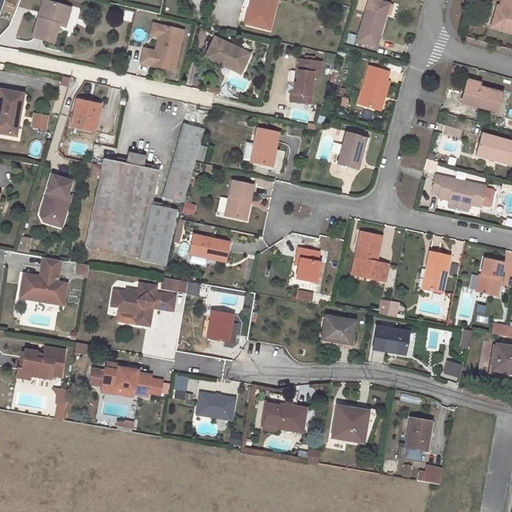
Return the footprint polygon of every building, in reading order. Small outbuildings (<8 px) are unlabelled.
[(43,0),(38,18),(44,20),(46,15),(44,15),(48,2),(43,0)] [(277,0),(252,0),(251,4),(257,5),(256,8),(253,8),(250,24),(271,29),(277,0)] [(385,3),(376,0),(368,0),(357,41),(377,46),(385,19),(380,18),(385,3)] [(491,26),(511,31),(511,0),(499,0),(498,6),(496,5),(491,26)] [(58,25),(65,27),(70,8),(48,2),(44,15),(46,15),(44,20),(38,18),(32,37),(53,43),(58,25)] [(389,4),(385,3),(380,18),(385,19),(389,4)] [(257,5),(251,4),(247,24),(250,24),(253,8),(256,8),(257,5)] [(341,22),(344,12),(337,11),(334,21),(341,22)] [(183,28),(151,22),(149,36),(155,37),(153,48),(141,46),(137,67),(174,74),(183,28)] [(352,44),(355,35),(347,33),(345,42),(352,44)] [(221,61),(234,67),(236,63),(239,62),(245,65),(250,54),(215,37),(206,56),(220,64),(221,61)] [(220,64),(241,73),(242,71),(245,65),(239,62),(236,63),(234,67),(221,61),(220,64)] [(299,72),(298,85),(295,85),(295,96),(293,96),(293,104),(306,104),(306,96),(313,96),(313,78),(320,77),(320,62),(296,61),(296,72),(299,72)] [(386,72),(369,66),(358,104),(375,109),(384,80),(386,72)] [(66,87),(69,78),(60,75),(58,85),(66,87)] [(465,83),(479,87),(480,82),(467,79),(465,83)] [(387,81),(384,80),(375,109),(378,110),(387,81)] [(460,102),(496,112),(502,93),(479,87),(465,83),(460,102)] [(0,113),(1,114),(0,117),(0,132),(15,135),(22,93),(0,89),(0,113)] [(76,101),(71,125),(94,131),(100,103),(84,100),(83,102),(76,101)] [(32,112),(29,127),(44,130),(47,115),(32,112)] [(203,130),(182,124),(162,196),(183,201),(203,130)] [(272,149),(275,150),(279,132),(257,128),(250,161),(268,165),(272,149)] [(360,154),(364,137),(346,132),(337,165),(358,170),(362,154),(360,154)] [(511,141),(482,134),(476,152),(490,155),(489,159),(510,165),(511,163),(511,157),(511,141)] [(364,155),(369,138),(364,137),(360,154),(362,154),(364,155)] [(85,246),(139,257),(139,259),(165,265),(176,210),(150,205),(158,169),(143,166),(145,156),(128,152),(126,163),(103,158),(102,165),(92,163),(90,174),(100,176),(85,246)] [(76,179),(50,171),(39,210),(43,221),(63,227),(76,179)] [(448,200),(470,205),(480,207),(484,186),(434,175),(430,192),(439,194),(438,198),(448,200)] [(242,219),(246,199),(249,200),(253,184),(232,180),(224,215),(242,219)] [(470,205),(448,200),(447,204),(469,209),(470,205)] [(185,203),(183,214),(193,216),(195,205),(185,203)] [(495,204),(493,213),(500,215),(503,206),(495,204)] [(362,251),(357,272),(373,275),(372,278),(385,280),(388,264),(376,261),(381,236),(361,232),(357,250),(362,251)] [(229,242),(193,235),(191,248),(189,254),(207,258),(226,263),(229,242)] [(31,239),(23,237),(20,250),(28,252),(31,239)] [(299,266),(296,279),(316,283),(321,261),(317,260),(319,252),(299,247),(297,257),(301,258),(299,266)] [(357,250),(353,271),(357,272),(362,251),(357,250)] [(430,270),(425,290),(442,294),(449,256),(429,252),(425,269),(430,270)] [(59,260),(42,257),(40,267),(57,270),(59,260)] [(503,262),(484,258),(477,292),(496,296),(503,262)] [(85,276),(87,264),(76,263),(75,274),(85,276)] [(24,293),(29,299),(61,304),(64,283),(55,281),(57,270),(40,267),(38,277),(37,281),(34,280),(35,276),(22,274),(20,284),(23,285),(25,287),(24,293)] [(430,270),(425,269),(421,289),(425,290),(430,270)] [(200,284),(187,282),(186,290),(199,292),(200,284)] [(23,285),(20,284),(18,297),(29,299),(24,293),(25,287),(23,285)] [(152,307),(172,311),(174,297),(154,293),(155,287),(139,284),(137,292),(125,290),(125,293),(113,291),(110,306),(119,308),(118,313),(126,314),(129,312),(136,313),(140,319),(139,325),(148,326),(150,317),(145,311),(150,307),(152,307)] [(296,289),(294,299),(310,302),(312,292),(296,289)] [(382,301),(380,315),(387,316),(390,303),(382,301)] [(395,317),(397,304),(390,303),(387,316),(395,317)] [(212,311),(207,338),(228,342),(233,315),(212,311)] [(135,316),(134,324),(139,325),(140,319),(136,313),(129,312),(126,314),(135,316)] [(321,339),(350,344),(354,321),(325,316),(321,339)] [(511,326),(492,323),(490,334),(511,337),(511,326)] [(376,327),(372,350),(403,355),(407,332),(376,327)] [(465,329),(461,346),(468,347),(472,330),(465,329)] [(74,353),(88,356),(89,346),(75,344),(74,353)] [(511,348),(496,345),(492,370),(511,373),(511,348)] [(43,355),(24,352),(21,370),(30,371),(29,375),(50,379),(51,375),(60,377),(64,351),(44,348),(43,355)] [(440,377),(457,381),(462,364),(445,360),(440,377)] [(105,368),(117,371),(118,367),(120,368),(121,364),(106,362),(105,368)] [(122,388),(133,390),(133,394),(147,396),(148,392),(150,379),(151,375),(137,373),(137,370),(120,368),(118,367),(117,371),(105,368),(100,392),(114,394),(114,393),(115,387),(122,388)] [(17,377),(50,382),(50,379),(29,375),(30,371),(21,370),(18,369),(17,377)] [(159,394),(161,381),(150,379),(148,392),(159,394)] [(54,387),(53,419),(63,419),(64,388),(54,387)] [(224,414),(232,415),(234,399),(200,393),(196,414),(223,419),(224,414)] [(273,431),(273,428),(277,404),(267,403),(263,429),(273,431)] [(295,407),(288,406),(277,404),(273,428),(301,433),(305,409),(295,407)] [(346,409),(337,407),(331,437),(362,443),(368,409),(347,404),(346,409)] [(374,410),(368,409),(362,443),(366,443),(376,413),(375,411),(374,410)] [(410,418),(405,448),(426,451),(431,421),(410,418)] [(306,462),(317,464),(319,451),(309,450),(306,462)] [(403,475),(409,476),(411,466),(405,465),(403,475)] [(420,474),(419,481),(432,484),(438,485),(442,470),(427,467),(425,475),(420,474)]
